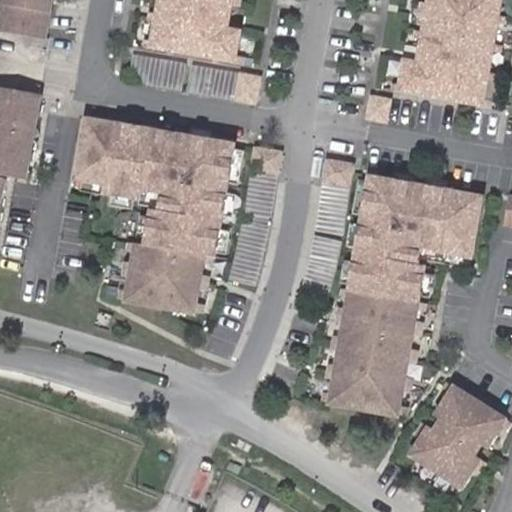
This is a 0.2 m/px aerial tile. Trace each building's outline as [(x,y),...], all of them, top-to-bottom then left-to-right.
[(45,37),(51,0),(0,0),(0,10),(4,12),(2,23),(1,30),(45,37)] [(201,58),(244,66),(245,59),(238,57),(242,33),(229,31),(230,27),(233,6),(240,8),(242,1),(236,0),(160,0),(158,15),(151,14),(149,21),(157,22),(153,43),(146,41),(144,48),(188,56),(190,48),(202,50),(201,58)] [(500,17),(503,0),(429,0),(429,5),(422,3),(421,10),(428,11),(424,33),(417,31),(415,38),(423,40),(419,64),(406,61),(401,86),(394,85),(393,92),(436,99),(438,91),(450,93),(448,102),(492,109),(493,102),(486,101),(489,81),(497,82),(498,75),(491,73),(494,53),(502,53),(503,47),(496,45),(499,24),(507,25),(508,18),(500,17)] [(184,67),(134,58),(129,82),(180,91),(184,67)] [(242,76),(194,68),(189,93),(238,102),(242,76)] [(238,102),(237,103),(255,106),(260,79),(242,76),(238,102)] [(0,201),(5,185),(4,185),(6,174),(26,178),(39,101),(0,93),(0,201)] [(369,119),(387,122),(391,101),(373,98),(369,119)] [(127,303),(197,316),(201,290),(209,292),(210,285),(202,284),(206,265),(213,266),(214,259),(217,260),(237,147),(87,120),(76,182),(84,183),(106,187),(104,196),(142,202),(143,194),(163,197),(160,213),(153,212),(147,247),(130,244),(128,251),(136,253),(132,271),(125,270),(124,277),(131,278),(127,303)] [(257,150),(253,170),(278,174),(281,154),(257,150)] [(329,162),(325,182),(350,187),(353,167),(329,162)] [(485,198),(371,178),(351,291),(344,290),(342,297),(350,298),(346,317),(339,316),(338,322),(345,324),(341,345),(334,344),(333,351),(340,352),(336,373),(329,372),(328,379),(335,381),(331,406),(401,419),(405,393),(413,394),(414,387),(407,386),(410,364),(417,366),(419,359),(411,357),(415,336),(423,338),(424,331),(416,329),(419,310),(427,312),(428,305),(421,304),(428,268),(420,267),(423,251),(474,260),(485,198)] [(106,187),(84,183),(82,193),(104,197),(104,196),(106,187)] [(163,197),(143,194),(142,202),(142,204),(152,205),(151,211),(160,213),(163,197)] [(422,441),(412,457),(465,490),(475,474),(481,477),(485,471),(479,468),(483,461),(476,456),(483,446),(490,450),(505,427),(511,430),(511,428),(511,422),(449,383),(445,389),(452,394),(437,417),(444,422),(437,432),(430,428),(426,435),(420,431),(416,436),(422,441)]
